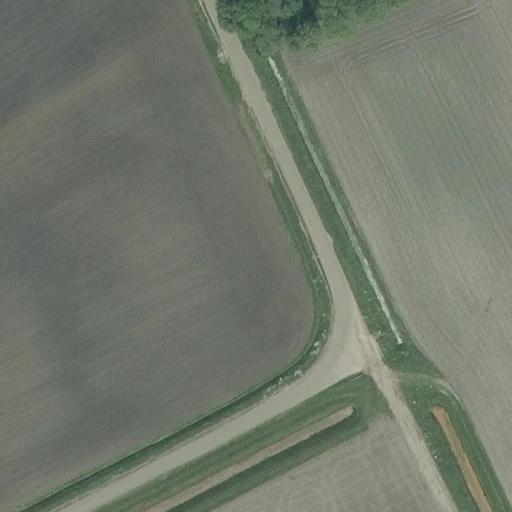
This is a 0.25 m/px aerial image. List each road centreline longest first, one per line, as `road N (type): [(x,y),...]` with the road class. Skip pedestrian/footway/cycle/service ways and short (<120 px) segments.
road 1 (unclassified): [(70,511),(364,360),(208,0)]
road 2 (track): [(364,360),(445,511)]
